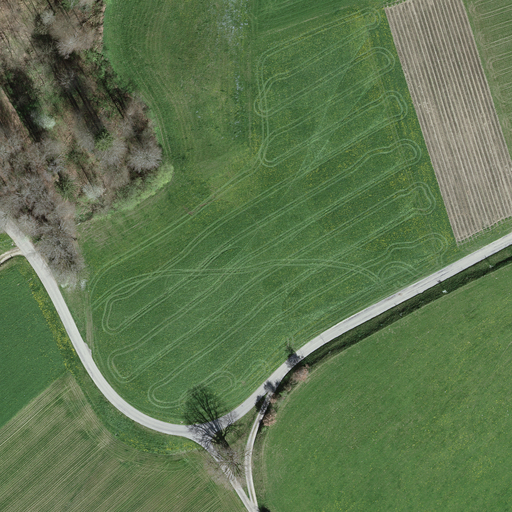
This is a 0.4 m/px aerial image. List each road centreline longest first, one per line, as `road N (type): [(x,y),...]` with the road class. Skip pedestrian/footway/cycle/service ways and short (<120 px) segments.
road 1 (track): [(87,360),(86,294),(56,116),(16,0)]
road 2 (unclassified): [(194,431),(151,423),(115,399),(49,279),(0,217)]
road 3 (unclassified): [(511,237),(340,328),(276,376)]
road 4 (track): [(0,85),(73,237)]
road 5 (unclassified): [(255,511),(249,446),(276,376)]
